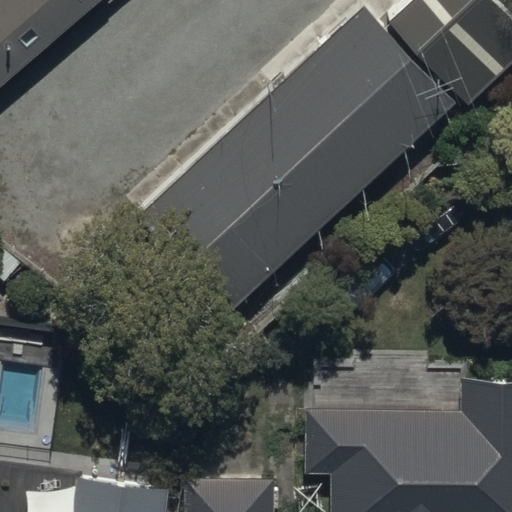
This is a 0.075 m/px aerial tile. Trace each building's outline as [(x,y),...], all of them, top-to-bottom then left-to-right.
[(0,0),(0,66),(72,0),(0,0)] [(220,311),(450,93),(360,0),(357,0),(130,216),(220,311)] [(511,10),(501,0),(394,0),(385,9),(469,92),(511,48),(511,10)] [(511,511),(511,370),(457,371),(458,400),(302,401),(302,466),(328,466),(327,511),(511,511)] [(164,511),(169,483),(77,470),(70,511),(164,511)] [(185,511),(273,511),(272,471),(184,473),(185,511)]
